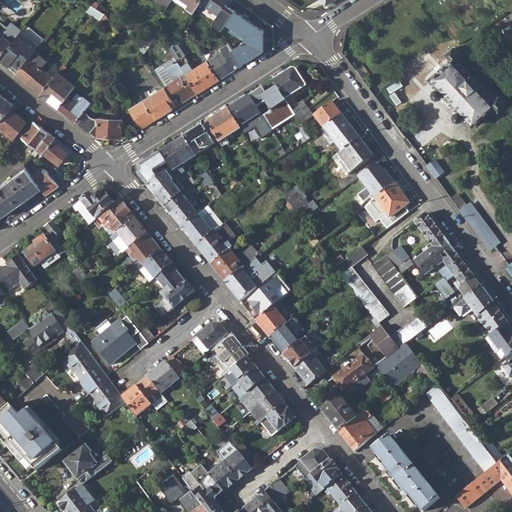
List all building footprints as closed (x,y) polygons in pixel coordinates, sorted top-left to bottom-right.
[(200,2),(201,0),(186,0),(190,2),(187,6),(194,11),(200,2)] [(226,26),(229,21),(236,10),(226,3),(228,0),(201,0),(200,2),(219,15),(214,23),(216,24),(221,32),(226,26)] [(245,41),(232,49),(241,65),(265,50),(264,29),(236,10),(229,21),(226,26),(243,38),(245,35),(245,41)] [(0,57),(22,31),(22,30),(12,22),(3,34),(0,31),(0,57)] [(178,34),(180,38),(188,33),(187,32),(189,31),(185,24),(178,34)] [(24,33),(39,45),(44,38),(29,27),(24,33)] [(11,66),(17,72),(29,57),(39,45),(24,33),(22,31),(0,57),(0,61),(9,68),(11,66)] [(177,59),(198,92),(219,78),(208,61),(194,70),(189,62),(190,61),(178,44),(182,42),(177,36),(169,47),(177,59)] [(208,61),(219,78),(241,65),(232,49),(229,44),(222,48),(224,51),(208,61)] [(464,116),(472,125),(495,105),(498,108),(501,108),(506,104),(506,101),(502,96),(499,96),(496,99),(457,57),(461,54),(461,51),(457,47),(454,47),(449,51),(448,55),(451,59),(429,79),(438,88),(433,89),(432,92),(433,97),(437,100),(442,99),(443,94),(458,110),(454,111),(452,115),(453,119),(458,122),(462,121),(464,116)] [(35,63),(29,57),(17,72),(16,74),(29,84),(44,65),(38,60),(35,63)] [(198,92),(177,59),(168,65),(177,79),(165,86),(177,105),(198,92)] [(41,94),(54,77),(47,73),(50,70),(44,65),(29,84),(41,94)] [(277,85),(285,98),(306,84),(297,69),(294,67),(291,67),(274,79),(277,85)] [(41,94),(59,108),(67,97),(76,86),(58,72),(54,77),(41,94)] [(285,98),(277,85),(267,92),(264,94),(260,88),(250,94),(257,107),(266,101),(271,110),(263,115),(272,129),(296,114),(293,110),(285,98)] [(129,109),(143,126),(177,105),(165,86),(129,109)] [(0,122),(1,121),(11,109),(15,104),(0,92),(0,122)] [(228,108),(239,125),(260,112),(257,107),(250,94),(228,108)] [(79,106),(67,97),(59,108),(77,122),(91,105),(85,100),(79,106)] [(315,113),(325,126),(344,113),(333,99),(315,113)] [(304,101),(293,110),(296,114),(297,116),(309,107),(304,101)] [(309,107),(297,116),(301,123),(314,114),(309,107)] [(207,121),(219,140),(240,127),(239,125),(228,108),(207,121)] [(28,122),(11,109),(1,121),(0,122),(0,125),(15,138),(28,122)] [(325,126),(343,150),(361,136),(344,113),(325,126)] [(78,123),(91,133),(96,126),(96,118),(91,119),(85,114),(78,123)] [(110,136),(111,119),(99,118),(98,136),(110,136)] [(110,136),(121,137),(121,135),(122,119),(111,119),(110,136)] [(23,137),(37,148),(50,132),(36,121),(23,137)] [(184,136),(196,155),(215,142),(203,124),(184,136)] [(31,156),(34,159),(38,154),(41,151),(44,153),(45,152),(55,140),(56,142),(58,139),(50,132),(37,148),(31,156)] [(172,144),(184,163),(196,155),(184,136),(172,144)] [(336,155),(350,173),(374,154),(361,136),(343,150),(336,155)] [(55,140),(45,152),(60,164),(66,158),(67,159),(71,158),(74,155),(73,151),(58,139),(56,142),(55,140)] [(171,166),(173,170),(184,163),(172,144),(161,151),(168,162),(171,166)] [(156,169),(168,162),(161,151),(141,164),(138,173),(148,184),(161,174),(156,169)] [(427,166),(437,179),(445,172),(436,160),(427,166)] [(359,175),(377,198),(394,185),(376,162),(359,175)] [(0,216),(1,217),(43,188),(32,174),(27,167),(0,185),(0,216)] [(43,188),(46,194),(60,184),(48,173),(43,167),(32,174),(43,188)] [(55,168),(48,173),(60,184),(66,180),(55,168)] [(148,184),(156,194),(172,181),(173,180),(166,170),(161,174),(148,184)] [(182,192),(172,181),(156,194),(165,206),(182,192)] [(284,194),(302,217),(318,206),(313,199),(309,201),(305,197),(307,195),(298,183),(284,194)] [(394,185),(377,198),(381,204),(376,208),(371,202),(365,207),(376,222),(380,219),(387,229),(409,212),(405,206),(410,203),(396,183),(394,185)] [(187,188),(182,192),(188,200),(193,196),(187,188)] [(91,193),(82,200),(95,219),(97,218),(115,203),(108,195),(104,198),(100,192),(94,196),(91,193)] [(172,214),(188,200),(182,192),(165,206),(172,214)] [(115,203),(97,218),(111,237),(136,217),(121,199),(115,203)] [(88,225),(95,219),(82,200),(74,205),(88,225)] [(199,213),(188,200),(172,214),(182,227),(199,213)] [(197,245),(214,231),(220,226),(223,223),(208,205),(199,213),(182,227),(197,245)] [(460,210),(496,259),(502,254),(466,205),(460,210)] [(415,222),(434,247),(446,238),(427,213),(415,222)] [(136,217),(111,237),(123,252),(124,251),(130,247),(148,232),(136,217)] [(50,231),(54,236),(61,230),(53,220),(45,226),(50,231)] [(214,231),(197,245),(203,252),(205,251),(214,262),(230,249),(235,245),(231,239),(236,235),(225,222),(223,223),(220,226),(214,231)] [(21,254),(31,268),(41,261),(45,266),(67,251),(54,236),(50,231),(37,239),(39,241),(21,254)] [(138,257),(144,264),(162,250),(148,232),(130,247),(124,251),(128,255),(124,258),(129,264),(138,257)] [(392,249),(398,256),(407,250),(403,246),(405,244),(398,235),(393,239),(391,247),(392,249)] [(427,274),(444,260),(456,251),(446,238),(434,247),(430,250),(416,260),(427,274)] [(226,281),(256,257),(260,254),(252,244),(237,256),(230,249),(214,262),(212,263),(226,281)] [(335,267),(341,275),(352,267),(369,255),(362,247),(335,267)] [(385,254),(400,273),(413,263),(409,259),(404,263),(398,256),(392,249),(385,254)] [(144,264),(155,278),(157,277),(173,263),(162,250),(144,264)] [(460,290),(466,298),(482,286),(456,251),(444,260),(446,263),(438,268),(443,275),(433,283),(446,300),(460,290)] [(0,266),(0,285),(5,293),(21,282),(25,288),(30,284),(31,285),(35,283),(34,282),(39,279),(31,268),(21,254),(8,263),(9,267),(4,270),(1,266),(0,266)] [(404,305),(409,301),(414,298),(417,295),(400,273),(385,254),(372,264),(404,305)] [(241,300),(257,287),(276,272),(267,261),(262,265),(256,257),(226,281),(241,300)] [(161,291),(167,298),(187,281),(173,263),(157,277),(165,287),(161,291)] [(390,314),(352,267),(341,275),(343,277),(379,323),(390,314)] [(75,273),(83,283),(90,279),(81,268),(75,273)] [(245,304),(257,320),(274,306),(293,291),(280,275),(245,304)] [(167,298),(162,302),(169,311),(175,307),(195,291),(187,281),(167,298)] [(466,298),(464,299),(455,307),(459,313),(465,313),(471,308),(491,334),(494,332),(506,323),(508,321),(482,286),(466,298)] [(109,293),(120,306),(127,301),(116,287),(109,293)] [(164,316),(169,311),(162,302),(156,306),(164,316)] [(288,323),(274,306),(257,320),(271,336),(288,323)] [(53,311),(32,326),(37,332),(33,335),(24,341),(29,347),(30,347),(35,353),(43,347),(42,345),(56,334),(57,336),(66,329),(53,311)] [(428,326),(420,314),(390,336),(399,348),(407,342),(428,326)] [(93,341),(111,364),(137,343),(142,349),(149,343),(139,330),(128,317),(121,323),(119,320),(112,326),(107,320),(96,329),(101,335),(93,341)] [(7,331),(13,340),(28,329),(31,327),(24,319),(7,331)] [(199,335),(209,349),(211,348),(229,333),(221,323),(215,323),(199,335)] [(301,341),(302,340),(288,323),(271,336),(285,354),(301,341)] [(501,347),(507,355),(511,350),(511,329),(506,323),(494,332),(499,339),(501,338),(506,344),(501,347)] [(68,331),(77,344),(83,339),(72,324),(68,327),(70,330),(68,331)] [(146,325),(139,330),(149,343),(156,337),(146,325)] [(28,329),(33,335),(37,332),(32,326),(31,327),(28,329)] [(394,385),(423,363),(407,342),(399,348),(390,336),(381,326),(358,345),(360,347),(373,336),(387,353),(379,360),(375,355),(369,359),(374,365),(377,363),(394,385)] [(211,348),(214,351),(232,337),(229,333),(211,348)] [(209,349),(199,335),(193,340),(204,353),(209,349)] [(302,340),(301,341),(312,354),(313,353),(317,349),(306,336),(302,340)] [(248,356),(232,337),(214,351),(230,371),(231,370),(248,356)] [(86,386),(87,386),(107,372),(83,339),(77,344),(64,355),(63,357),(72,369),(72,372),(74,374),(77,374),(81,379),(86,386)] [(295,367),(312,354),(301,341),(285,354),(295,367)] [(501,365),(510,376),(511,374),(511,350),(507,355),(505,356),(508,360),(501,365)] [(334,376),(345,389),(366,372),(374,365),(369,359),(364,352),(334,376)] [(327,370),(313,353),(312,354),(295,367),(309,384),(327,370)] [(166,361),(177,375),(184,369),(173,356),(166,361)] [(248,356),(231,370),(230,371),(225,374),(234,386),(239,382),(240,381),(257,368),(248,356)] [(159,389),(162,392),(180,377),(177,375),(166,361),(148,375),(159,389)] [(36,382),(46,373),(35,362),(26,372),(36,382)] [(240,381),(239,382),(243,386),(239,390),(236,392),(240,397),(248,390),(264,377),(257,368),(240,381)] [(107,372),(87,386),(86,386),(92,394),(96,399),(95,402),(96,405),(98,405),(106,416),(127,400),(123,395),(107,372)] [(372,378),(366,372),(345,389),(350,396),(372,378)] [(136,385),(147,398),(159,389),(148,375),(136,385)] [(248,390),(240,397),(251,411),(252,410),(259,404),(276,391),(264,377),(248,390)] [(86,386),(81,379),(80,380),(81,383),(82,385),(88,392),(91,394),(92,394),(86,386)] [(234,386),(239,390),(243,386),(239,382),(234,386)] [(427,392),(487,472),(494,467),(499,463),(483,441),(438,383),(427,392)] [(127,400),(138,415),(152,404),(147,398),(136,385),(123,395),(127,400)] [(256,422),(258,425),(261,422),(285,403),(276,391),(259,404),(252,410),(259,419),(256,422)] [(339,430),(358,415),(340,393),(322,408),(339,430)] [(479,404),(485,410),(496,401),(491,394),(479,404)] [(212,403),(205,409),(213,419),(217,416),(220,413),(212,403)] [(285,403),(261,422),(273,436),(297,417),(285,403)] [(33,467),(36,471),(62,450),(60,447),(57,443),(60,441),(31,408),(21,416),(10,404),(0,413),(0,437),(8,446),(8,447),(12,443),(22,455),(33,467)] [(73,408),(65,415),(80,436),(89,429),(73,408)] [(339,430),(356,450),(383,428),(367,408),(358,415),(339,430)] [(412,494),(424,509),(440,497),(390,435),(375,448),(386,463),(384,465),(390,471),(391,470),(406,489),(404,490),(409,496),(412,494)] [(238,450),(252,468),(260,463),(240,439),(233,444),(238,450)] [(8,447),(8,446),(7,447),(29,471),(33,467),(22,455),(12,443),(8,447)] [(64,460),(82,483),(112,460),(106,453),(95,462),(88,453),(90,451),(84,444),(64,460)] [(238,450),(233,444),(226,450),(226,453),(230,457),(238,450)] [(316,449),(302,461),(312,474),(313,473),(330,459),(322,449),(316,449)] [(252,468),(238,450),(230,457),(225,461),(239,479),(252,468)] [(499,463),(494,467),(503,479),(511,491),(511,458),(509,455),(499,463)] [(217,500),(216,493),(223,488),(219,483),(211,473),(199,459),(188,467),(187,466),(180,472),(181,473),(191,487),(194,490),(202,485),(207,491),(199,497),(199,499),(202,502),(209,511),(218,511),(223,509),(217,500)] [(327,486),(343,474),(330,459),(313,473),(312,474),(307,477),(306,478),(305,479),(317,494),(327,486)] [(223,488),(225,490),(239,479),(225,461),(211,473),(219,483),(223,488)] [(297,465),(307,477),(312,474),(302,461),(297,465)] [(467,507),(503,479),(494,467),(487,472),(457,496),(467,507)] [(327,486),(342,504),(357,493),(343,474),(327,486)] [(272,500),(275,503),(282,498),(271,485),(269,486),(277,496),(272,500)] [(93,511),(94,511),(86,502),(89,500),(78,486),(57,503),(64,511),(66,510),(68,511),(93,511)] [(265,490),(272,500),(277,496),(269,486),(265,490)] [(282,511),(275,503),(272,500),(265,490),(257,496),(270,511),(282,511)] [(334,511),(333,511),(356,511),(367,504),(357,493),(342,504),(334,511)] [(247,511),(270,511),(257,496),(244,507),(247,511)] [(93,511),(116,511),(120,509),(111,498),(94,511),(93,511)] [(191,505),(194,509),(202,502),(199,499),(191,505)] [(209,511),(202,502),(194,509),(193,510),(194,511),(209,511)]
